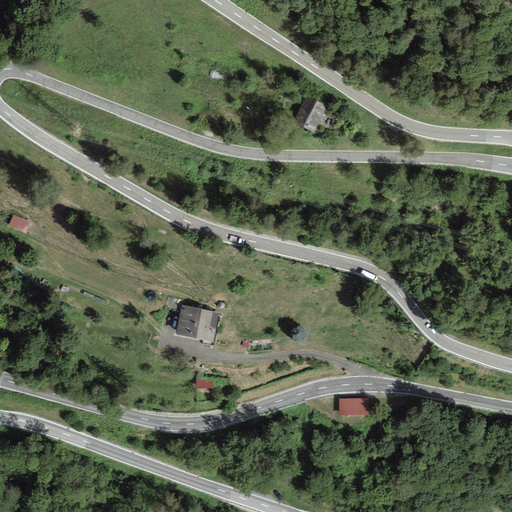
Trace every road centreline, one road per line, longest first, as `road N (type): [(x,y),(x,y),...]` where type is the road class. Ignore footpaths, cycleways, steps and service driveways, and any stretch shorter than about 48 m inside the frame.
road 1 (tertiary): [(511,365),(437,338),(380,276),(195,225),(0,108)]
road 2 (tertiary): [(0,70),(229,149),(511,165)]
road 3 (tertiary): [(0,378),(183,424),(350,384),(511,407)]
road 4 (tertiary): [(511,138),(404,123),(215,0)]
road 5 (tertiary): [(283,511),(0,416)]
